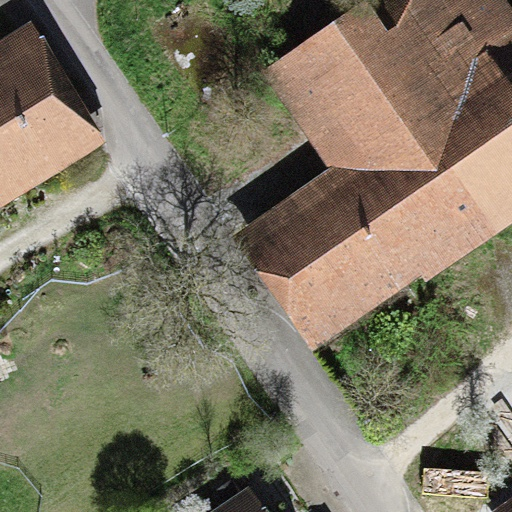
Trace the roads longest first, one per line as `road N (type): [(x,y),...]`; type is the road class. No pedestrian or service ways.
road 1 (residential): [(57,23),(390,511)]
road 2 (track): [(370,482),(511,351)]
